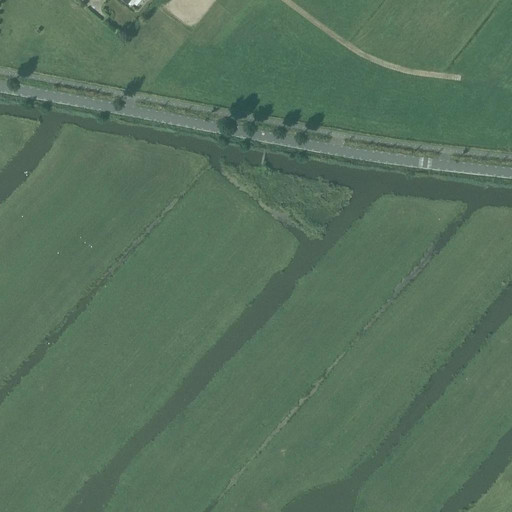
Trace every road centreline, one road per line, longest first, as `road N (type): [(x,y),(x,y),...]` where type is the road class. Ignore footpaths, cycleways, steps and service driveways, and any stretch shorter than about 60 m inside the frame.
road 1 (unclassified): [(511,172),(266,138),(0,86)]
road 2 (track): [(286,0),(369,59),(459,77)]
